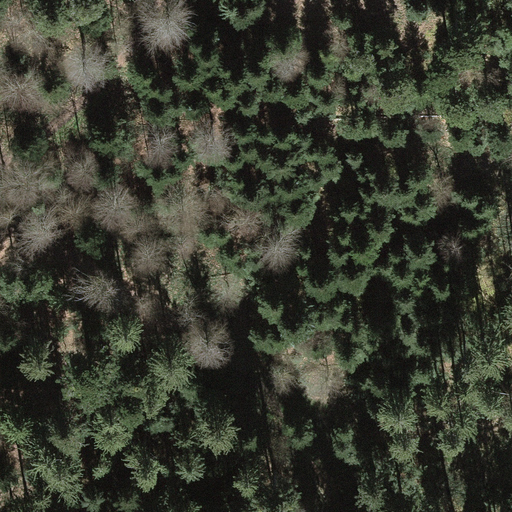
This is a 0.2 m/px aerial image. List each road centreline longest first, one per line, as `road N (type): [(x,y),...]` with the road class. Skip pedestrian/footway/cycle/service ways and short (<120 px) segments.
road 1 (track): [(0,222),(102,271),(214,349),(308,447),(350,511)]
road 2 (track): [(214,349),(358,428),(511,480)]
road 3 (track): [(0,163),(63,117),(166,0)]
